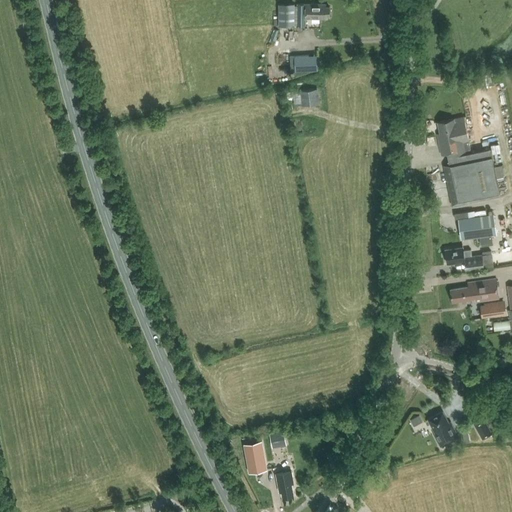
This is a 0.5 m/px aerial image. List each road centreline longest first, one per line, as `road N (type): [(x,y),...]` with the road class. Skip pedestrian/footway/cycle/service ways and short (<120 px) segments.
road 1 (primary): [(235,511),(119,258),(43,0)]
road 2 (tertiary): [(394,354),(412,0)]
road 3 (tertiary): [(323,511),(386,387),(394,354)]
road 4 (unclassified): [(511,397),(394,354)]
